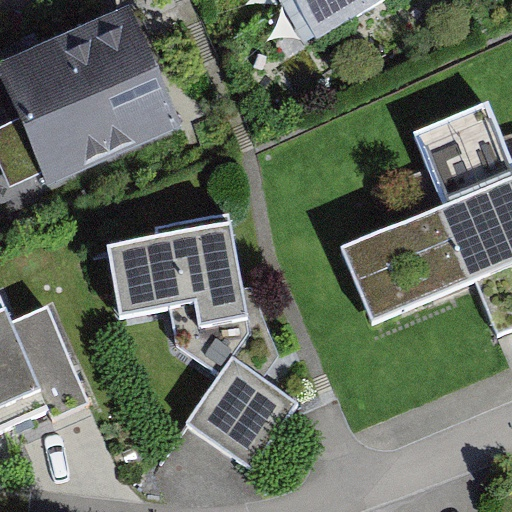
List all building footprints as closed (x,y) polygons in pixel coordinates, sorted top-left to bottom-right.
[(388,0),(277,0),(304,44),(316,38),(318,41),(388,0)] [(134,2),(0,58),(0,65),(22,117),(0,126),(0,159),(11,185),(44,172),(51,189),(189,130),(134,2)] [(492,109),(415,141),(429,173),(391,189),(410,234),(348,260),(376,326),(479,283),(501,335),(511,330),(511,134),(504,138),(492,109)] [(233,222),(111,256),(124,327),(175,315),(179,348),(224,378),(190,432),(260,476),(301,405),(257,377),(274,356),(249,297),(233,222)] [(0,437),(50,416),(54,425),(92,409),(49,314),(12,330),(1,305),(0,305),(0,437)]
